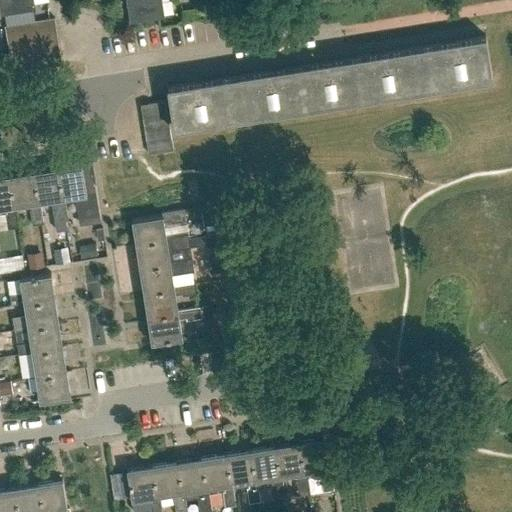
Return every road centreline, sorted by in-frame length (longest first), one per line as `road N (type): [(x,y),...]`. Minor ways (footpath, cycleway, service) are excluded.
road 1 (residential): [(0,445),(111,428),(126,399),(216,385)]
road 2 (residential): [(96,78),(327,34)]
